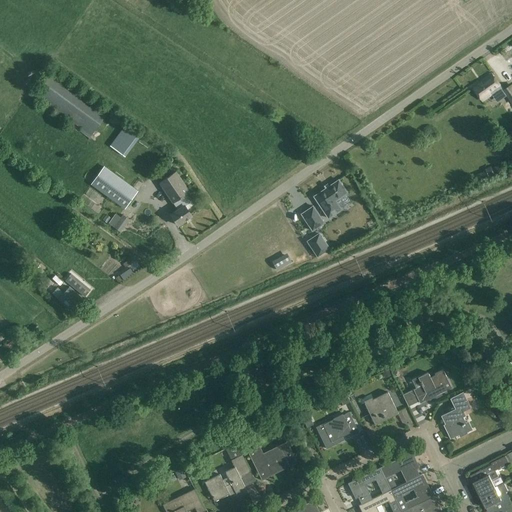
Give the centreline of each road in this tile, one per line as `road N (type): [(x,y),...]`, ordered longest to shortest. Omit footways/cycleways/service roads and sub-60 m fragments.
road 1 (unclassified): [(0,370),(82,325),(511,28)]
road 2 (unclassified): [(0,452),(511,233)]
road 3 (residential): [(325,477),(425,433),(446,470)]
